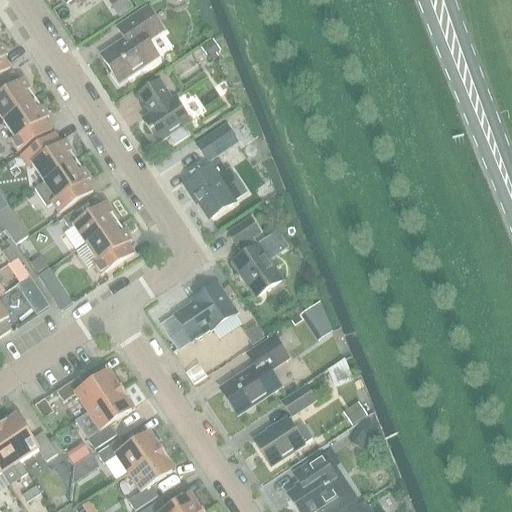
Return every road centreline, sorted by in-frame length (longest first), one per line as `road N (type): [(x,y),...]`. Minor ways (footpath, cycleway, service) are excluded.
road 1 (residential): [(111,310),(175,268),(182,251),(20,0)]
road 2 (residential): [(243,511),(111,310)]
road 3 (primary): [(425,0),(511,199)]
road 4 (primary): [(511,188),(450,0)]
road 5 (residential): [(0,384),(111,310)]
